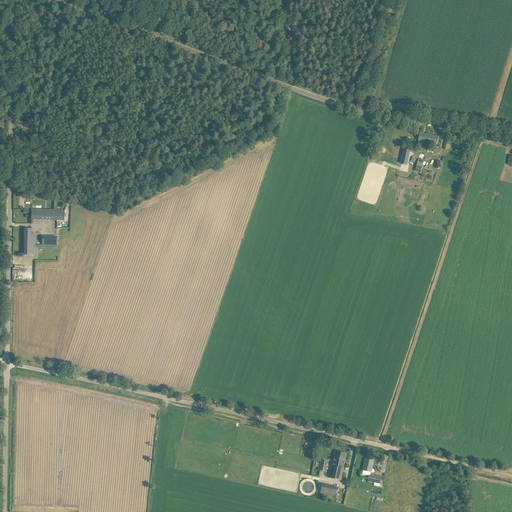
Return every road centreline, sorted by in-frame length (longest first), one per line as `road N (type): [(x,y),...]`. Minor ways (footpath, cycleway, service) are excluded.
road 1 (unclassified): [(511,135),(323,98),(53,0)]
road 2 (unclassified): [(395,448),(6,363)]
road 3 (unclassified): [(6,363),(13,0)]
road 4 (unclassified): [(4,511),(6,363)]
road 5 (track): [(395,448),(511,475)]
